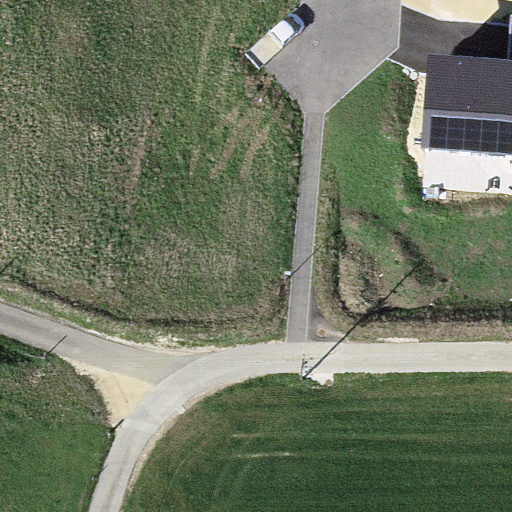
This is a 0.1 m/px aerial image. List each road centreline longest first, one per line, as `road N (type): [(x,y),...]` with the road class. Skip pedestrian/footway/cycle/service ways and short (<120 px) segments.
road 1 (track): [(100,511),(137,432),(180,381),(227,363),(292,353),(511,352)]
road 2 (track): [(0,321),(180,381)]
